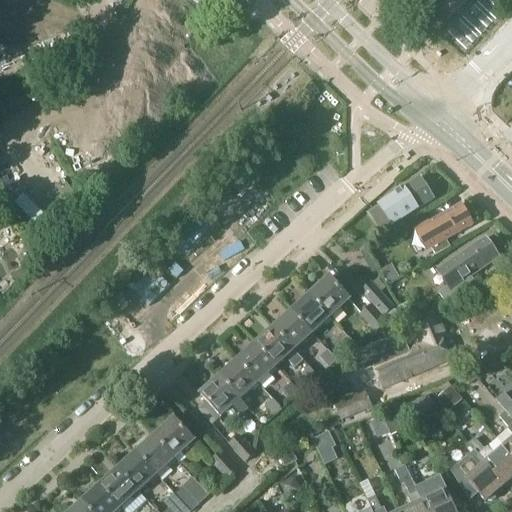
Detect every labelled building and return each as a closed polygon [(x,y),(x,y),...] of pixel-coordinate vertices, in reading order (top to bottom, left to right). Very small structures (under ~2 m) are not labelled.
[(434,200),(420,178),(380,204),(394,226),(434,200)] [(432,249),(436,257),(451,248),(447,241),(473,226),(461,205),(435,220),(435,221),(429,224),(427,220),(427,219),(413,227),(418,235),(422,232),(432,249)] [(499,259),(485,240),(457,258),(459,262),(443,273),(451,286),(439,294),(444,303),(475,285),(470,278),(499,259)] [(310,295),(331,317),(349,300),(329,278),(310,295)] [(372,282),(362,291),(384,317),(394,308),(372,282)] [(310,295),(293,311),(313,334),(331,317),(310,295)] [(371,306),(360,316),(376,334),(387,324),(371,306)] [(293,311),(275,328),(296,350),(313,334),(293,311)] [(424,344),(373,365),(382,389),(451,361),(441,337),(445,335),(438,317),(417,326),(424,344)] [(294,352),(296,350),(275,328),(256,345),(276,368),(286,359),(295,370),(303,362),(294,352)] [(351,356),(358,350),(348,338),(341,345),(351,356)] [(256,345),(239,361),(259,384),(276,368),(256,345)] [(330,369),(338,361),(328,351),(320,358),(330,369)] [(239,361),(220,378),(241,401),(259,384),(239,361)] [(319,376),(310,367),(303,374),(312,383),(319,376)] [(477,379),(471,372),(463,378),(469,386),(477,379)] [(241,401),(220,378),(201,396),(209,404),(200,412),(207,421),(217,412),(222,418),(228,412),(235,420),(240,416),(241,417),(249,410),(241,401)] [(301,395),(291,384),(284,391),(294,402),(301,395)] [(437,399),(449,413),(463,401),(450,387),(437,399)] [(372,409),(365,391),(334,404),(341,422),(372,409)] [(511,401),(506,395),(498,402),(508,413),(511,417),(511,401)] [(434,405),(427,398),(412,405),(416,418),(434,405)] [(273,401),(265,408),(274,419),(282,412),(273,401)] [(383,417),(392,436),(412,427),(403,408),(383,417)] [(511,417),(508,413),(501,419),(511,430),(499,441),(506,449),(511,455),(511,417)] [(379,439),(390,433),(383,418),(371,423),(379,439)] [(175,419),(155,437),(176,460),(196,442),(175,419)] [(336,448),(329,434),(313,441),(320,455),(332,450),(336,448)] [(228,445),(244,463),(255,453),(239,435),(228,445)] [(176,460),(155,437),(137,453),(158,477),(176,460)] [(475,439),(470,443),(507,487),(511,483),(511,455),(506,449),(495,458),(487,448),(485,450),(475,439)] [(507,487),(470,443),(461,452),(478,472),(469,481),(488,504),(507,487)] [(279,455),(285,468),(297,462),(291,449),(279,455)] [(225,481),(236,471),(219,452),(208,462),(225,481)] [(158,477),(137,453),(119,470),(140,493),(158,477)] [(427,511),(418,492),(406,467),(395,472),(402,486),(405,485),(411,497),(408,498),(413,509),(406,511),(427,511)] [(119,470),(101,487),(122,510),(140,493),(119,470)] [(192,478),(182,487),(199,505),(208,496),(192,478)] [(280,485),(287,500),(302,493),(295,478),(280,485)] [(454,511),(440,481),(418,492),(427,511),(454,511)] [(101,487),(82,504),(89,511),(119,511),(122,510),(101,487)] [(164,503),(172,511),(189,511),(174,494),(164,503)] [(372,511),(385,511),(385,509),(382,510),(375,496),(374,497),(367,500),(372,511)]
